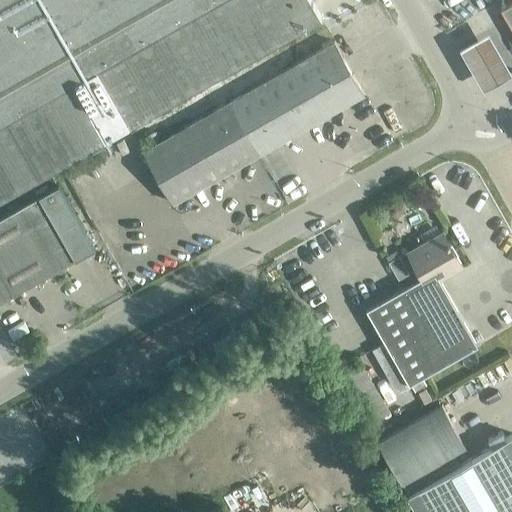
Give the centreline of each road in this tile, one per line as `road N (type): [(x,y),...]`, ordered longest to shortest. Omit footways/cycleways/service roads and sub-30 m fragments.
road 1 (unclassified): [(0,394),(465,131)]
road 2 (unclassified): [(465,131),(390,0)]
